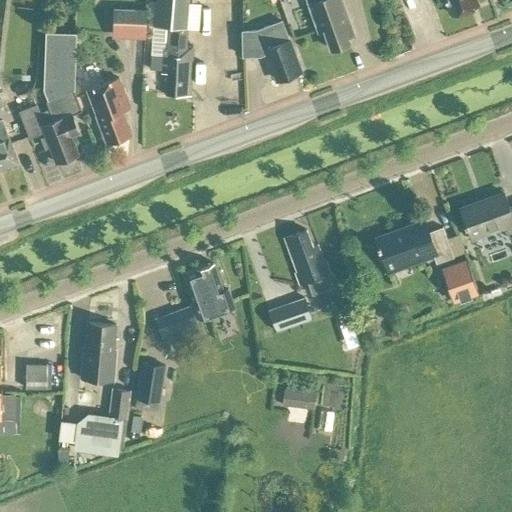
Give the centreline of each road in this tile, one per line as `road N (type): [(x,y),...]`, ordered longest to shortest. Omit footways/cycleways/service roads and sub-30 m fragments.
road 1 (secondary): [(0,227),(511,34)]
road 2 (unclassified): [(0,313),(511,121)]
